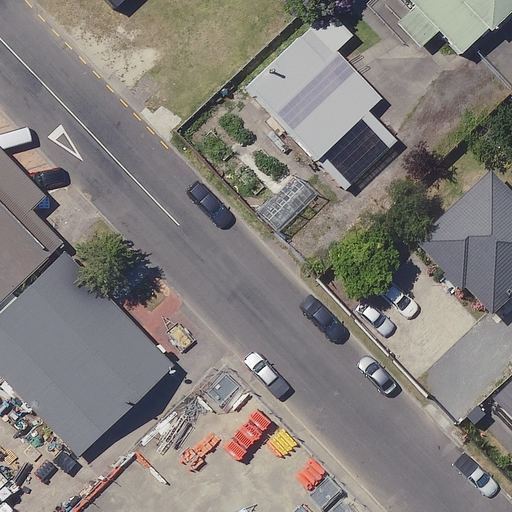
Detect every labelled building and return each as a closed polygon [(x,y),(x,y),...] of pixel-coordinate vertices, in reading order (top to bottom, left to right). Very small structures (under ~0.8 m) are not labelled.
[(248,19),(259,29),(287,0),(146,0),(135,12),(196,72),(248,19)] [(511,0),(410,0),(415,5),(397,22),(420,47),(439,29),(463,54),(511,6),(511,0)] [(355,32),(332,7),(248,86),(341,185),(394,136),(368,109),(381,97),(336,50),(355,32)] [(511,297),(511,198),(490,175),(418,243),(490,318),(511,297)] [(150,396),(0,240),(0,455),(42,499),(150,396)] [(247,406),(226,379),(186,410),(207,437),(247,406)] [(262,405),(243,426),(281,463),(301,442),(262,405)]
